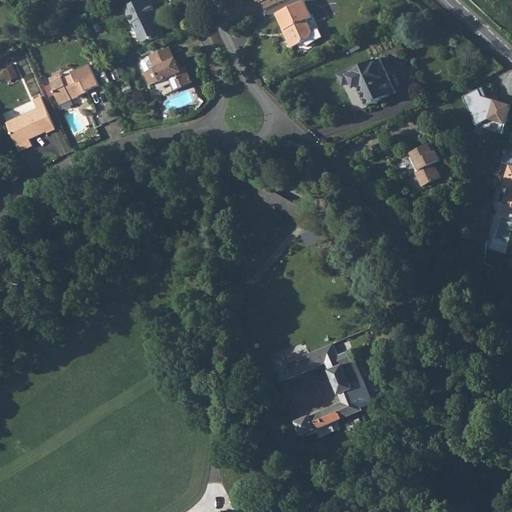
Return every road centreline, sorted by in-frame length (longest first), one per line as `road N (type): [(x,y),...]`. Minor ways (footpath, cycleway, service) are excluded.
road 1 (residential): [(215,124),(127,140),(0,209)]
road 2 (residential): [(268,125),(295,132),(402,237)]
road 3 (unknown): [(295,132),(353,127),(397,109),(404,94),(393,63)]
road 4 (residential): [(268,125),(268,110),(246,82),(209,0)]
road 5 (residential): [(188,0),(222,78),(215,124)]
